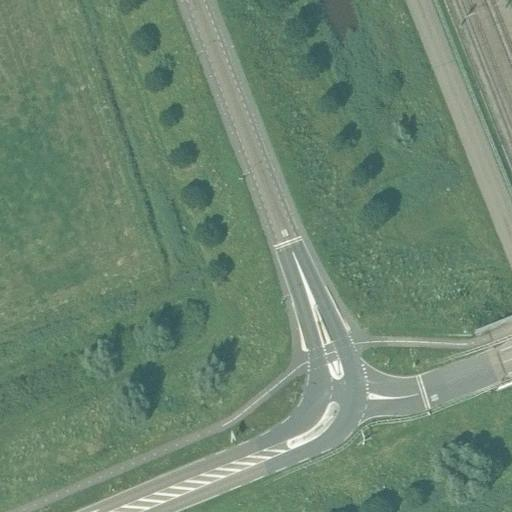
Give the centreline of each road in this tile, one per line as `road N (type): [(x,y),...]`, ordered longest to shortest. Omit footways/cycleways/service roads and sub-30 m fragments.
road 1 (secondary): [(305,286),(194,0)]
road 2 (unclassified): [(511,215),(425,0)]
road 3 (tertiary): [(352,394),(391,399),(511,358)]
road 4 (secondary): [(123,511),(253,458)]
road 5 (secondary): [(253,458),(292,457),(319,445),(345,421),(352,394)]
road 6 (secondary): [(352,394),(345,347),(305,286)]
